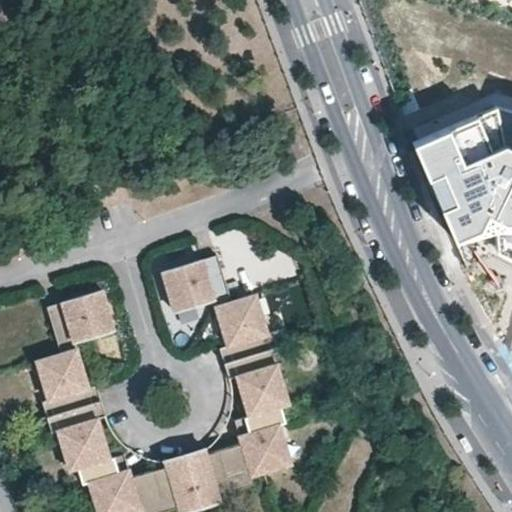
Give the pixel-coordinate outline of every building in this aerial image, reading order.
[(511,257),(511,145),(465,166),(452,131),(423,143),(463,235),(496,226),(497,251),(511,257)] [(216,252),(201,257),(206,271),(221,266),(216,252)] [(65,312),(50,317),(60,349),(37,356),(49,396),(42,397),(47,414),(51,428),(59,426),(70,467),(76,465),(81,482),(87,480),(96,511),(117,511),(131,508),(141,505),(142,511),(145,511),(176,503),(178,510),(199,504),(222,498),(219,490),(251,481),(248,472),(255,470),(289,460),(278,421),(285,419),(280,403),(286,401),(274,361),(280,359),(276,344),(272,329),(265,331),(253,291),(230,298),(221,266),(206,271),(201,257),(161,269),(173,308),(212,297),(226,344),(239,339),(243,354),(247,369),(235,373),(247,413),(251,428),(237,432),(239,440),(205,450),(201,452),(205,465),(190,470),(174,474),(171,461),(165,463),(131,473),(128,465),(115,469),(110,454),(98,414),(83,418),(78,404),(74,389),(88,384),(75,338),(112,327),(100,286),(60,297),(65,312)] [(46,302),(50,317),(65,312),(60,297),(46,302)] [(239,339),(226,344),(218,346),(219,352),(222,361),(243,354),(239,339)] [(227,376),(235,373),(247,369),(243,354),(222,361),(224,367),(227,376)] [(95,382),(88,384),(74,389),(78,404),(100,397),(98,391),(95,382)] [(83,418),(98,414),(105,412),(102,404),(100,397),(78,404),(83,418)] [(251,428),(247,413),(238,416),(233,417),(237,432),(251,428)] [(201,452),(205,450),(203,444),(196,447),(184,450),(190,470),(205,465),(201,452)] [(124,450),(110,454),(115,469),(128,465),(125,455),(124,450)] [(163,456),(165,463),(171,461),(174,474),(190,470),(184,450),(173,453),(163,456)]
